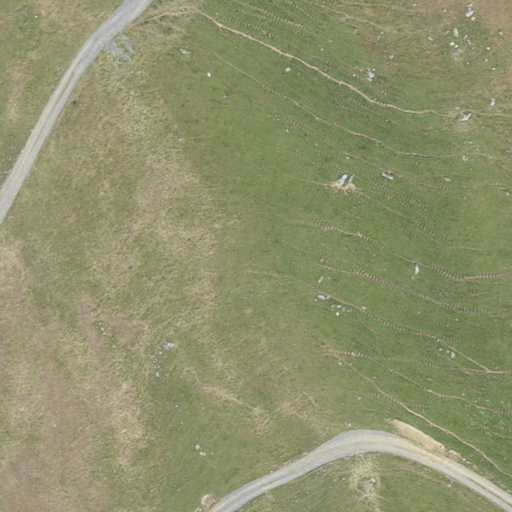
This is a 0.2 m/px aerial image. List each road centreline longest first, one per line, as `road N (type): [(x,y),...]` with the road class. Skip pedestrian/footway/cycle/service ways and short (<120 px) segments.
road 1 (track): [(511,506),(444,464),(362,440),(219,511)]
road 2 (track): [(0,209),(59,96),(136,0)]
